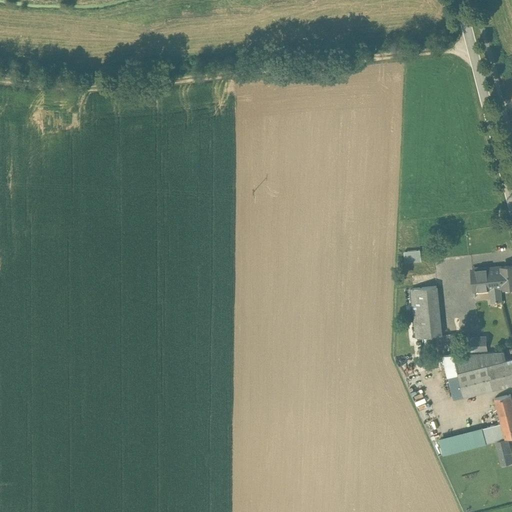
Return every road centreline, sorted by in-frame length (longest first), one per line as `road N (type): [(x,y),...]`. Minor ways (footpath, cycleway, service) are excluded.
road 1 (track): [(469,51),(170,86),(0,85)]
road 2 (tertiary): [(455,0),(511,207)]
